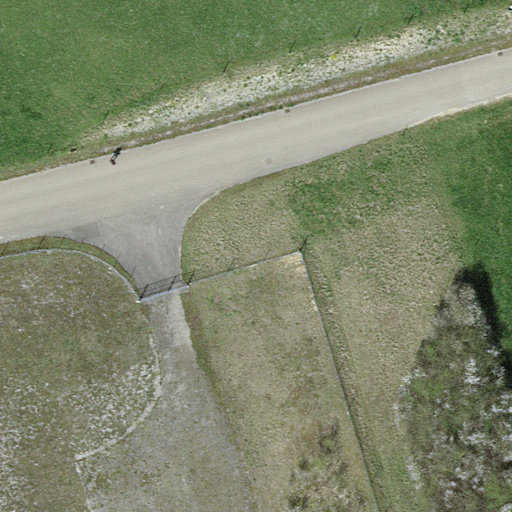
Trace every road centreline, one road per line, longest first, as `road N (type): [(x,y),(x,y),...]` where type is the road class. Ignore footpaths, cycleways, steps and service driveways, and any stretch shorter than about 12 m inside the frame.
road 1 (motorway): [(511,288),(343,352),(0,449)]
road 2 (motorway): [(345,511),(511,454)]
